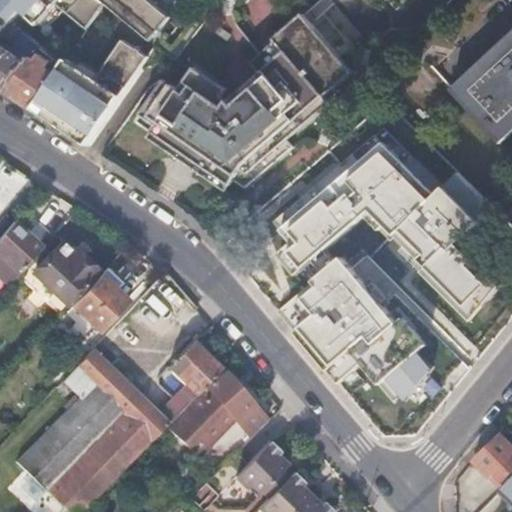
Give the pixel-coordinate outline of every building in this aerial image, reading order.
[(94,0),(0,0),(0,17),(14,29),(24,16),(38,27),(55,6),(86,30),(102,6),(94,0)] [(94,0),(102,6),(145,41),(164,18),(142,0),(94,0)] [(231,180),(243,187),(292,146),(287,140),(329,103),(324,96),(352,72),(299,11),(271,35),(274,38),(250,58),(260,70),(229,97),(222,93),(225,88),(193,66),(178,88),(163,78),(135,121),(149,131),(146,137),(224,190),(231,180)] [(0,17),(0,87),(6,91),(29,58),(37,47),(14,29),(0,17)] [(55,75),(32,109),(86,145),(145,58),(121,41),(95,79),(66,59),(61,66),(55,75)] [(511,45),(457,96),(499,143),(511,131),(511,45)] [(29,58),(6,91),(32,109),(55,75),(46,70),(51,63),(40,56),(36,62),(29,58)] [(473,297),(482,306),(498,286),(456,244),(478,221),(471,214),(483,201),(455,174),(442,187),(411,156),(403,163),(374,135),(272,222),(290,244),(277,256),(294,276),(310,262),(321,274),(334,263),(323,251),(370,211),(394,236),(404,246),(399,251),(459,311),(473,297)] [(16,218),(0,235),(0,272),(9,280),(44,243),(16,218)] [(61,239),(33,270),(68,301),(98,269),(76,248),(74,250),(61,239)] [(431,368),(417,353),(426,346),(403,319),(397,324),(341,259),(296,297),(309,312),(290,329),(338,384),(361,365),(394,402),(401,396),(405,400),(431,368)] [(104,268),(66,308),(71,312),(76,307),(82,312),(79,315),(84,319),(87,316),(99,328),(128,297),(115,286),(118,282),(104,268)] [(196,304),(165,268),(150,285),(179,319),(196,304)] [(110,327),(104,333),(111,340),(117,334),(110,327)] [(104,333),(56,383),(66,392),(71,387),(78,394),(17,458),(72,511),(80,511),(118,473),(168,420),(170,418),(159,408),(100,352),(111,340),(104,333)] [(198,390),(207,381),(222,365),(193,337),(168,362),(186,379),(198,390)] [(170,418),(168,420),(200,454),(226,427),(224,426),(253,401),(226,369),(209,384),(207,381),(198,390),(170,418)] [(186,379),(159,408),(170,418),(198,390),(186,379)] [(511,449),(499,435),(473,460),(490,478),(495,473),(503,482),(511,472),(511,449)] [(237,449),(174,511),(135,511),(134,511),(329,511),(332,509),(322,498),(318,502),(300,484),(304,480),(293,468),(262,499),(258,495),(288,463),(278,453),(281,450),(270,438),(248,461),(237,449)] [(511,502),(511,480),(500,492),(511,502)]
